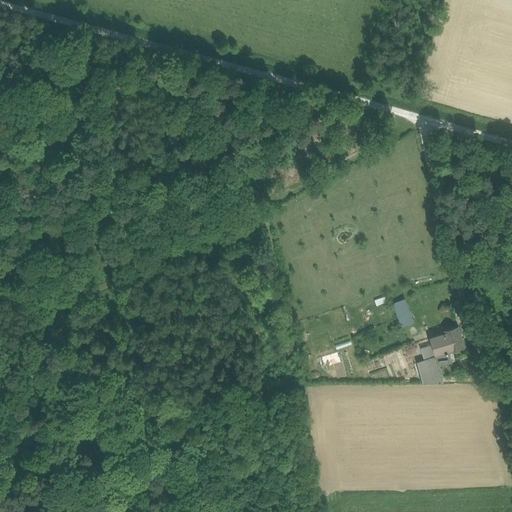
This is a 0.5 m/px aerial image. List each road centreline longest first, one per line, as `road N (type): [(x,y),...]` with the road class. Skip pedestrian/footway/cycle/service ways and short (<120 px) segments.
road 1 (unclassified): [(511,145),(0,3)]
road 2 (track): [(477,356),(427,159),(426,120),(219,229)]
